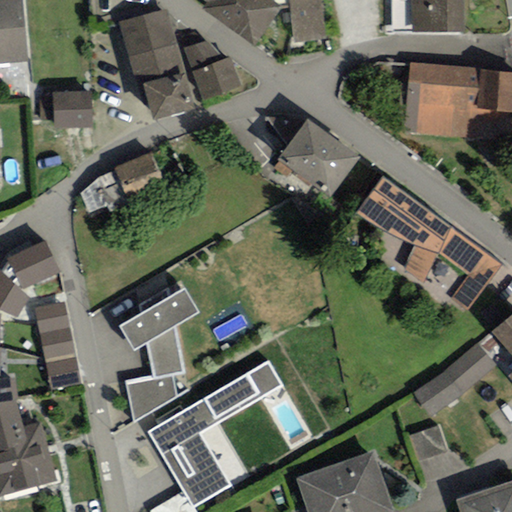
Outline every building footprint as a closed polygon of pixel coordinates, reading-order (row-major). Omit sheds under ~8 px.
[(279,2),(275,0),(205,0),(202,6),(253,40),(279,2)] [(321,0),(289,0),(295,40),(327,36),(321,0)] [(389,2),(389,34),(457,35),(457,0),(421,0),(421,2),(389,2)] [(13,1),(0,1),(0,61),(19,60),(13,1)] [(118,27),(145,121),(187,109),(160,16),(118,27)] [(185,50),(200,97),(233,87),(226,63),(204,70),(197,46),(185,50)] [(511,85),(511,79),(408,70),(402,132),(507,142),(511,85)] [(48,99),(48,127),(86,127),(85,99),(48,99)] [(299,125),(274,162),(324,196),(349,158),(299,125)] [(151,151),(113,166),(127,202),(166,186),(151,151)] [(381,178),(352,217),(401,253),(394,263),(457,310),(493,262),(381,178)] [(0,316),(13,319),(29,287),(59,268),(45,239),(11,256),(0,273),(0,316)] [(197,309),(182,285),(118,324),(133,348),(148,339),(153,375),(184,371),(177,322),(197,309)] [(511,313),(488,332),(511,362),(511,371),(507,376),(511,382),(511,313)] [(410,400),(423,416),(486,368),(473,351),(410,400)] [(145,433),(189,508),(226,487),(195,435),(276,388),(263,364),(145,433)] [(9,374),(0,376),(0,491),(0,492),(56,476),(41,421),(24,426),(9,374)] [(432,431),(408,439),(415,459),(439,451),(432,431)] [(365,458),(294,482),(304,511),(380,511),(384,511),(365,458)] [(511,511),(511,500),(508,488),(456,506),(457,511),(511,511)]
